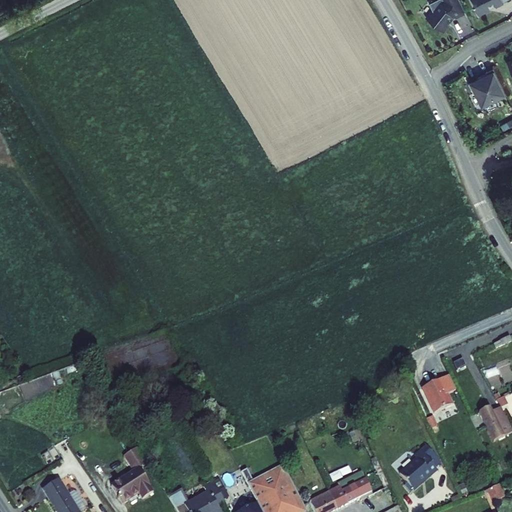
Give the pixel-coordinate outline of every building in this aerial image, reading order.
[(463,12),(456,0),(431,0),(428,2),(431,8),(430,9),(423,17),(440,30),(446,24),(444,22),(447,18),(452,16),(453,16),(463,12)] [(499,0),(470,0),(472,2),(471,3),(476,14),(488,8),(487,7),(492,5),(493,5),(500,1),(499,0)] [(502,92),(489,66),(482,70),(483,72),(465,81),(470,91),(472,90),(479,103),(502,92)] [(422,388),(435,412),(453,403),(448,393),(457,388),(449,374),(422,388)] [(478,412),(494,440),(511,430),(511,428),(500,406),(492,410),(489,406),(478,412)] [(126,426),(130,434),(139,431),(140,428),(137,429),(132,422),(126,426)] [(130,434),(135,441),(144,435),(140,428),(139,431),(130,434)] [(108,481),(119,499),(135,488),(140,494),(151,487),(147,481),(148,480),(136,463),(142,459),(132,443),(120,451),(130,467),(108,481)] [(399,472),(414,489),(437,467),(420,448),(414,453),(417,456),(399,472)] [(245,467),(240,470),(261,511),(283,511),(290,508),(292,511),(300,511),(305,509),(281,463),(251,478),(245,467)] [(339,483),(340,485),(363,474),(362,472),(339,483)] [(327,492),(334,507),(371,489),(363,474),(340,485),(327,492)] [(218,511),(220,511),(216,502),(223,498),(213,478),(203,483),(207,491),(186,502),(180,489),(167,496),(178,511),(218,511)] [(54,509),(56,511),(76,511),(80,510),(81,506),(71,492),(68,491),(63,494),(54,480),(38,491),(51,511),(54,509)] [(486,488),(492,501),(494,500),(504,495),(498,484),(497,482),(486,488)] [(313,511),(323,511),(334,507),(327,492),(308,501),(313,511)]
